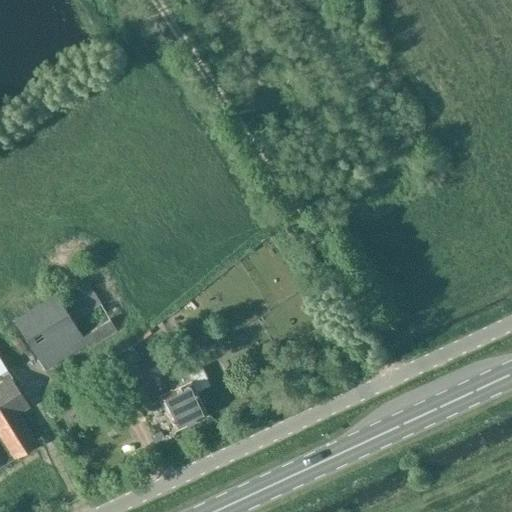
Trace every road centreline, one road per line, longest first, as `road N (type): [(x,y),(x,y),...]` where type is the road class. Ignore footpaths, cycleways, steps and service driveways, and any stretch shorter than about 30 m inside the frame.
road 1 (track): [(397,377),(157,0)]
road 2 (unclassified): [(108,511),(511,324)]
road 3 (primary): [(218,511),(511,374)]
